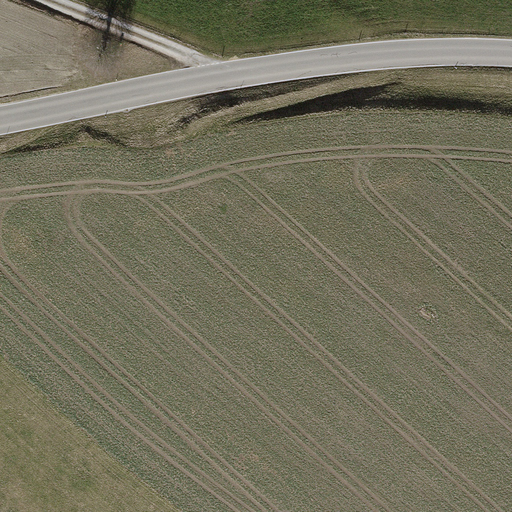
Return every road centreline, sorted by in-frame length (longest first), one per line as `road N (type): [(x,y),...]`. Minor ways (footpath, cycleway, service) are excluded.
road 1 (tertiary): [(0,121),(287,64),(415,51),(511,55)]
road 2 (track): [(26,0),(228,75)]
